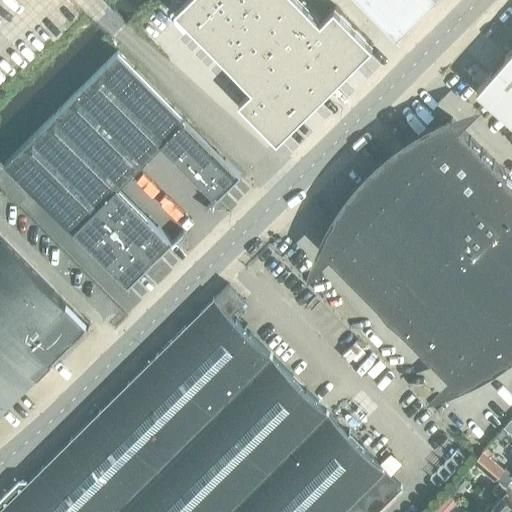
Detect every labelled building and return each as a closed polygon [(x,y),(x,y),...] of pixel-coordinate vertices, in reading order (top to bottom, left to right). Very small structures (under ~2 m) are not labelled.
[(182,0),(175,8),(252,86),(239,99),(277,138),(373,44),(334,5),(321,18),(302,0),(182,0)] [(362,0),(397,35),(404,27),(431,0),(362,0)] [(511,47),(477,87),(511,117),(511,47)] [(163,140),(185,118),(118,50),(5,161),(72,229),(118,184),(162,141),(163,140)] [(163,140),(162,141),(227,206),(250,184),(185,118),(163,140)] [(333,229),(324,248),(377,302),(388,315),(400,325),(453,378),(468,373),(497,356),(511,344),(511,177),(508,174),(454,119),(433,129),(409,143),(390,158),(373,174),(359,189),(346,207),(333,229)] [(0,166),(0,184),(19,204),(28,195),(0,166)] [(118,184),(72,229),(138,294),(181,251),(183,250),(182,249),(118,184)] [(0,340),(36,377),(87,325),(0,237),(0,340)] [(0,511),(374,511),(402,485),(229,312),(243,299),(228,284),(30,479),(27,476),(18,477),(0,494),(0,511)] [(0,411),(36,377),(0,340),(0,411)] [(503,425),(511,433),(511,419),(510,418),(503,425)] [(486,446),(483,450),(495,460),(498,456),(486,446)] [(477,456),(473,460),(498,481),(493,487),(501,494),(496,500),(493,504),(501,511),(511,511),(511,491),(505,485),(510,479),(511,477),(511,475),(511,474),(495,460),(483,450),(482,450),(480,452),(477,456)] [(462,474),(453,484),(460,490),(464,485),(469,489),(473,485),(462,474)] [(440,511),(445,511),(457,500),(450,493),(436,508),(440,511)] [(485,511),(501,511),(493,504),(490,501),(484,507),(487,510),(485,511)]
